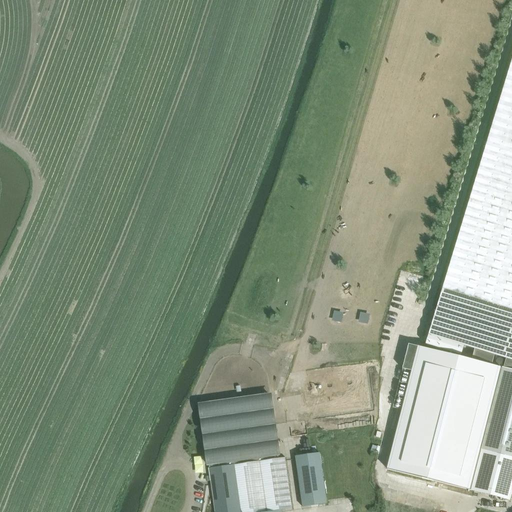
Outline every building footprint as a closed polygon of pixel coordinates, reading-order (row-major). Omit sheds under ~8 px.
[(511,59),(487,142),(511,149),(511,59)] [(511,149),(487,142),(426,345),(436,348),(461,355),(464,346),(502,359),(503,367),(511,369),(511,149)] [(501,367),(438,351),(408,471),(472,488),(471,490),(510,500),(511,492),(511,458),(481,450),(472,448),(479,421),(487,423),(501,367)] [(511,369),(503,367),(501,367),(487,423),(479,421),(472,448),(481,450),(511,458),(511,369)] [(423,395),(427,378),(421,377),(417,394),(423,395)] [(413,401),(408,425),(414,427),(419,403),(413,401)] [(371,451),(378,454),(380,447),(378,446),(377,447),(373,445),(371,451)] [(277,446),(207,456),(209,468),(234,465),(279,459),(277,446)] [(303,507),(327,504),(320,453),(296,457),(303,507)] [(293,509),(286,458),(234,465),(240,511),(280,511),(280,510),(293,509)] [(240,511),(234,465),(209,468),(215,511),(240,511)]
